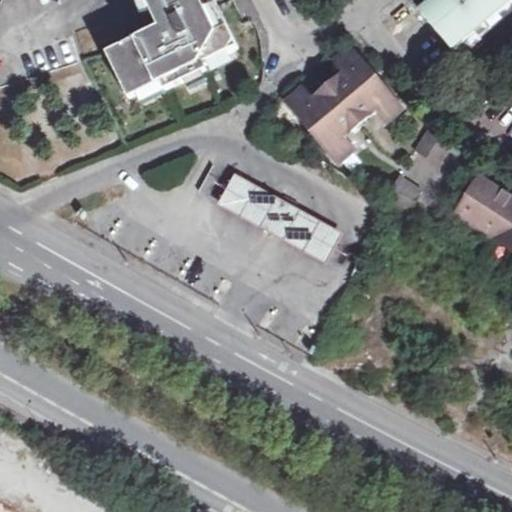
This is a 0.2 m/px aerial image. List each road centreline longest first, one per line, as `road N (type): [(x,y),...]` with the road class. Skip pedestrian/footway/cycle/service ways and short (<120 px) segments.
road 1 (secondary): [(511,499),(221,355),(42,255)]
road 2 (secondary): [(0,355),(274,511)]
road 3 (residential): [(511,155),(359,4)]
road 4 (residential): [(359,4),(300,52),(268,0)]
